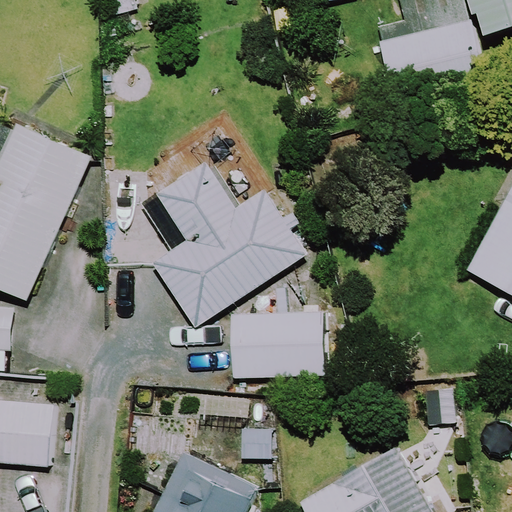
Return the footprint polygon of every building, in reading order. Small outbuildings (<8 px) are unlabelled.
[(466,27),(461,0),(407,0),(411,22),(383,28),(395,91),(487,74),(478,25),(466,27)] [(511,33),(511,0),(480,0),(492,39),(511,33)] [(98,161),(5,120),(0,131),(0,287),(36,303),(98,161)] [(247,212),(217,164),(149,208),(178,254),(160,265),(202,331),(315,259),(275,195),(247,212)] [(511,200),(473,273),(511,293),(511,200)] [(104,238),(77,232),(67,278),(94,284),(104,238)] [(23,311),(0,308),(0,351),(18,354),(23,311)] [(332,378),(331,308),(306,308),(306,317),(240,318),(241,379),(332,378)] [(63,410),(0,404),(0,463),(57,469),(63,410)] [(438,511),(407,454),(309,507),(311,511),(438,511)] [(257,511),(267,492),(189,455),(163,511),(257,511)]
